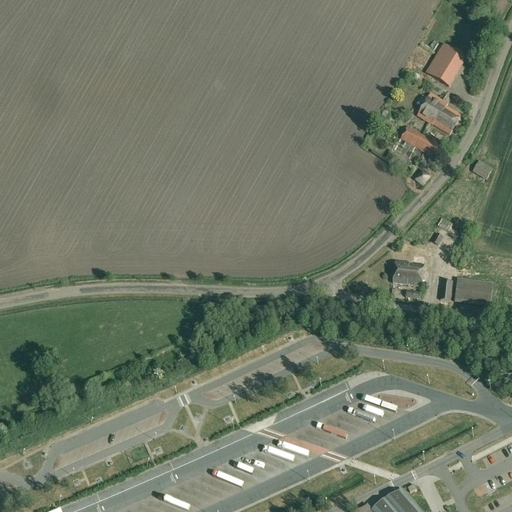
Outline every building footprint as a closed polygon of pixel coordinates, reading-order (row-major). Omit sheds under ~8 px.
[(466,59),(444,46),(426,75),(449,88),(466,59)] [(462,116),(447,107),(448,105),(430,95),(417,117),(432,126),(433,124),(450,135),(462,116)] [(441,147),(407,128),(400,140),(434,159),(441,147)] [(493,171),(480,163),(473,174),(480,178),(478,181),(485,185),(493,171)] [(431,178),(422,171),(414,181),(423,188),(431,178)] [(393,285),(422,288),(424,266),(396,263),(393,285)] [(442,281),(440,302),(451,303),(453,282),(442,281)] [(490,308),(493,285),(457,281),(455,303),(490,308)] [(421,294),(407,292),(406,299),(420,300),(421,294)] [(473,317),(475,310),(460,307),(459,315),(473,317)] [(361,410),(388,420),(391,413),(364,403),(361,410)] [(367,418),(368,413),(353,410),(352,415),(367,418)] [(338,418),(368,429),(370,423),(340,413),(338,418)] [(369,415),(367,420),(383,425),(385,420),(369,415)] [(357,435),(359,428),(329,419),(327,425),(357,435)] [(308,441),(309,435),(293,431),(292,438),(308,441)] [(312,439),(311,446),(327,448),(327,441),(312,439)] [(346,453),(350,461),(376,450),(372,442),(346,453)] [(281,453),(280,457),(297,463),(299,459),(281,453)] [(321,468),(313,471),(316,478),(324,475),(321,468)] [(206,482),(233,493),(235,486),(208,475),(206,482)] [(292,481),(294,487),(302,485),(300,478),(292,481)] [(182,483),(179,490),(207,500),(210,494),(182,483)] [(287,484),(280,487),(282,492),(289,489),(287,484)] [(410,494),(417,491),(415,486),(408,490),(410,494)] [(254,495),(256,500),(270,494),(268,490),(254,495)] [(422,511),(404,491),(385,499),(372,511),(368,505),(365,507),(354,511),(422,511)] [(240,506),(254,502),(253,497),(239,502),(240,506)] [(178,511),(179,507),(154,500),(153,505),(178,511)]
